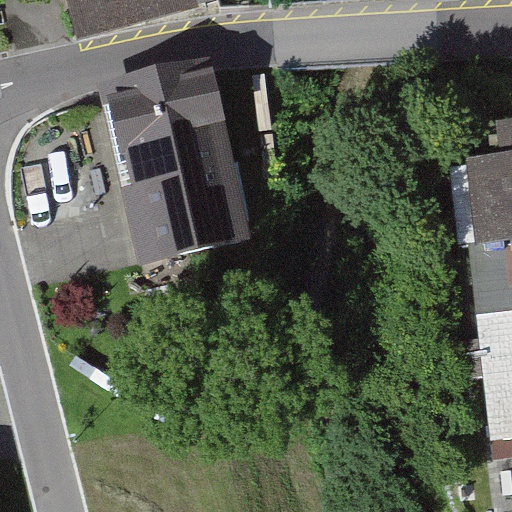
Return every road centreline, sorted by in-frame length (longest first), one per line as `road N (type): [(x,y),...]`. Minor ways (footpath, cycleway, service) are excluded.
road 1 (tertiary): [(511,33),(204,52),(0,96)]
road 2 (residential): [(65,511),(0,269)]
